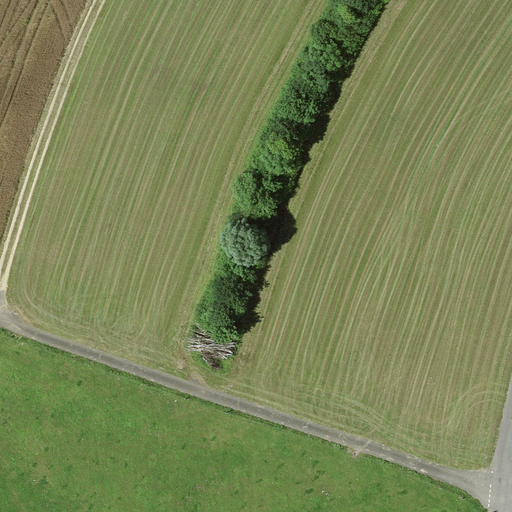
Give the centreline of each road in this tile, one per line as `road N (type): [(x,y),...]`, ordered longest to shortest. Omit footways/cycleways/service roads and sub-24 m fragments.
road 1 (track): [(0,318),(502,498)]
road 2 (track): [(102,0),(0,302)]
